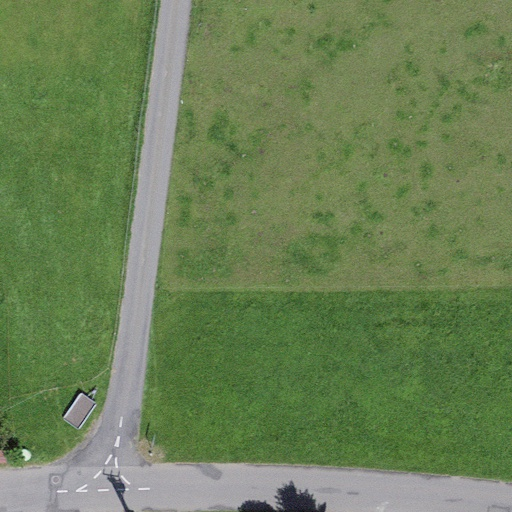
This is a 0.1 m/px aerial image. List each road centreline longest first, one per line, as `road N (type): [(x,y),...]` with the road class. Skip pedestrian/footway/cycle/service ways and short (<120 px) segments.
road 1 (unclassified): [(110,493),(172,0)]
road 2 (unclassified): [(511,505),(323,490),(110,493)]
